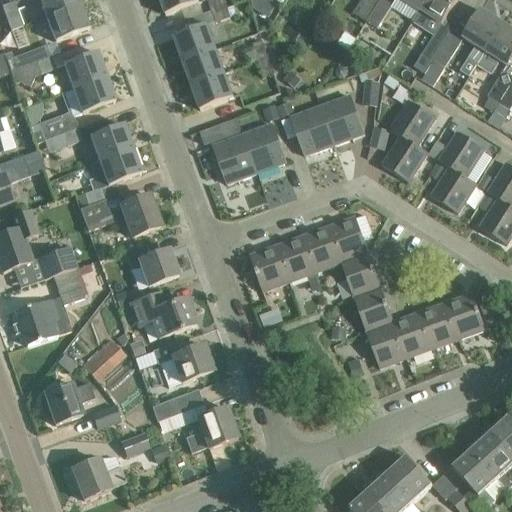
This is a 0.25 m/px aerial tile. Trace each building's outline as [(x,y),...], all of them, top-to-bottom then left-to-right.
[(39,0),(47,19),(80,7),(77,0),(39,0)] [(199,6),(197,0),(160,0),(166,17),(199,6)] [(209,0),(207,1),(211,13),(227,7),(224,0),(209,0)] [(249,0),(247,5),(268,16),(274,4),(267,0),(249,0)] [(364,0),(355,15),(366,23),(380,0),(364,0)] [(383,0),(380,0),(366,23),(378,30),(393,6),(383,0)] [(402,0),(420,12),(426,0),(402,0)] [(415,69),(426,76),(432,66),(449,39),(450,39),(457,28),(446,21),(459,0),(426,0),(420,12),(413,23),(423,29),(435,37),(428,48),(415,69)] [(24,28),(22,22),(15,4),(3,8),(11,32),(24,28)] [(227,7),(211,13),(216,24),(239,16),(236,6),(228,9),(227,7)] [(89,32),(80,7),(47,19),(56,44),(89,32)] [(466,35),(457,28),(450,39),(460,46),(464,39),(486,53),(503,26),(481,12),(466,35)] [(511,31),(503,26),(486,53),(486,54),(478,66),(493,75),(500,64),(508,68),(511,62),(511,31)] [(174,39),(183,64),(216,52),(207,27),(174,39)] [(356,40),(346,34),(339,46),(349,53),(356,40)] [(460,46),(450,39),(449,39),(426,76),(422,82),(433,88),(460,46)] [(253,46),(259,63),(269,59),(263,42),(253,46)] [(11,73),(52,58),(48,46),(17,58),(14,53),(5,57),(11,73)] [(183,64),(192,88),(225,76),(216,52),(183,64)] [(64,67),(73,92),(106,79),(98,55),(64,67)] [(52,58),(11,73),(16,86),(21,84),(32,89),(36,78),(56,70),(52,58)] [(275,76),(269,59),(259,63),(266,80),(275,76)] [(338,80),(344,81),(347,77),(347,72),(344,69),(339,69),(336,72),(336,77),(338,80)] [(369,81),(383,77),(380,69),(366,74),(369,81)] [(291,73),(284,82),(294,90),(301,81),(291,73)] [(494,113),(500,105),(511,85),(511,78),(504,74),(488,98),(491,99),(485,108),(494,114),(494,113)] [(234,100),(225,76),(192,88),(201,113),(234,100)] [(401,83),(391,77),(386,85),(396,91),(401,83)] [(38,146),(45,143),(77,131),(73,119),(81,116),(115,104),(106,79),(73,92),(64,95),(71,114),(31,129),(37,146),(38,146)] [(365,82),(363,107),(377,108),(380,84),(365,82)] [(511,85),(500,105),(511,113),(511,110),(511,85)] [(350,98),(321,109),(335,148),(365,137),(350,98)] [(290,103),(276,108),(280,120),(294,115),(290,103)] [(401,139),(419,148),(436,121),(409,103),(390,133),(401,139)] [(506,120),(511,113),(500,105),(494,113),(506,120)] [(266,125),(279,120),(275,107),(261,111),(266,125)] [(335,148),(321,109),(291,120),(306,159),(335,148)] [(220,128),(225,140),(240,134),(235,123),(220,128)] [(272,126),(243,137),(258,176),(287,165),(272,126)] [(133,152),(124,127),(90,140),(99,164),(133,152)] [(389,132),(373,128),(367,149),(384,153),(389,132)] [(77,131),(45,143),(49,155),(82,143),(77,131)] [(450,170),(467,179),(485,152),(458,135),(439,163),(449,170),(450,170)] [(258,176),(243,137),(232,141),(214,148),(228,187),(258,176)] [(429,155),(419,148),(401,139),(382,168),(410,185),(420,168),(429,155)] [(445,148),(437,143),(429,154),(438,160),(445,148)] [(133,152),(99,164),(90,167),(96,181),(90,183),(93,193),(79,198),(83,210),(104,203),(100,192),(142,176),(133,152)] [(0,173),(2,180),(0,180),(0,209),(15,205),(8,187),(31,179),(28,169),(43,163),(39,153),(0,167),(0,173)] [(439,163),(438,163),(429,177),(439,184),(449,170),(439,163)] [(498,201),(511,208),(511,169),(507,166),(488,195),(495,200),(498,201)] [(478,186),(467,179),(450,170),(431,199),(458,216),(469,199),(478,186)] [(484,175),(478,186),(487,191),(493,181),(484,175)] [(488,195),(486,194),(478,208),(487,214),(495,200),(488,195)] [(122,197),(104,203),(83,210),(84,211),(80,212),(88,233),(125,220),(132,240),(161,230),(150,199),(126,208),(122,197)] [(511,240),(511,208),(498,201),(480,230),(507,248),(511,240)] [(0,237),(0,267),(3,276),(32,266),(24,243),(38,238),(29,214),(12,220),(16,232),(0,237)] [(343,265),(369,256),(356,219),(330,229),(343,265)] [(330,229),(303,239),(316,275),(341,266),(343,265),(330,229)] [(303,239),(277,248),(290,285),(308,278),(314,293),(322,290),(316,275),(303,239)] [(148,290),(179,279),(169,253),(160,256),(156,244),(124,255),(130,273),(140,269),(148,290)] [(263,295),(290,285),(277,248),(250,258),(263,295)] [(55,280),(76,272),(78,272),(70,250),(40,261),(47,282),(55,280)] [(382,290),(369,256),(343,265),(341,266),(354,300),(382,290)] [(76,273),(78,280),(82,278),(93,274),(91,268),(76,273)] [(76,272),(55,280),(64,308),(85,300),(76,272)] [(394,324),(382,290),(354,300),(367,335),(394,324)] [(128,293),(116,297),(121,311),(132,307),(128,293)] [(473,296),(447,305),(460,342),(486,332),(473,296)] [(197,328),(187,302),(165,310),(160,297),(131,307),(139,330),(153,324),(159,342),(197,328)] [(16,314),(28,349),(58,338),(53,324),(57,322),(50,303),(16,314)] [(420,315),(434,351),(460,342),(447,305),(420,315)] [(270,307),(256,312),(263,330),(277,325),(270,307)] [(407,361),(434,351),(420,315),(394,324),(407,361)] [(367,335),(380,371),(407,361),(394,324),(367,335)] [(345,330),(331,329),(330,342),(344,343),(345,330)] [(83,368),(99,385),(127,359),(111,341),(83,368)] [(134,359),(144,356),(139,344),(130,348),(134,359)] [(153,353),(166,391),(214,374),(204,348),(181,356),(177,345),(153,353)] [(359,361),(349,365),(355,380),(365,376),(359,361)] [(45,397),(56,428),(84,417),(79,406),(95,400),(89,385),(74,391),(72,387),(45,397)] [(197,393),(153,410),(158,424),(203,407),(197,393)] [(122,421),(116,408),(92,417),(98,431),(122,421)] [(203,435),(186,441),(192,456),(208,450),(209,452),(238,441),(238,440),(237,440),(227,412),(227,411),(227,410),(198,421),(203,435)] [(511,419),(510,418),(492,434),(489,431),(488,432),(511,458),(511,419)] [(468,450),(471,453),(498,482),(507,492),(511,488),(505,476),(511,469),(511,458),(488,432),(468,450)] [(151,450),(145,436),(121,446),(126,459),(151,450)] [(152,451),(157,466),(171,460),(165,446),(152,451)] [(495,503),(507,492),(498,482),(471,453),(453,469),(474,492),(466,499),(474,508),(473,509),(475,511),(493,511),(490,508),(495,503)] [(388,475),(415,505),(433,488),(420,474),(407,459),(389,475),(388,475)] [(111,491),(126,485),(120,469),(116,460),(100,461),(72,472),(84,503),(112,492),(111,491)] [(365,491),(368,494),(385,511),(406,511),(415,505),(388,475),(389,475),(385,472),(365,491)] [(474,508),(466,499),(459,491),(449,501),(458,511),(468,511),(473,509),(474,508)] [(351,511),(385,511),(368,494),(350,510),(351,511)]
